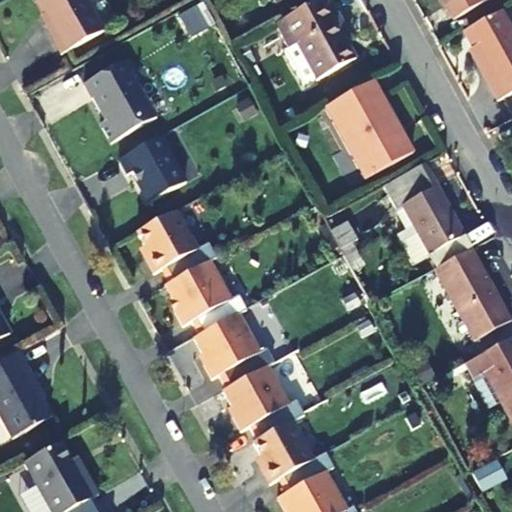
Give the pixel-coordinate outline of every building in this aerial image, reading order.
[(113,45),(88,0),(67,0),(46,12),(45,12),(67,52),(64,54),(72,69),(77,66),(113,45)] [(272,0),(280,15),(301,3),(306,0),(272,0)] [(511,0),(452,0),(471,31),(511,7),(511,0)] [(304,9),(301,3),(280,15),(283,20),(304,9)] [(364,73),(356,58),(351,48),(358,44),(351,32),(338,9),(286,38),(298,63),(296,64),(313,96),(324,90),(327,95),(364,73)] [(511,24),(478,44),(507,96),(503,99),(511,112),(511,111),(511,24)] [(358,44),(351,48),(356,58),(363,53),(358,44)] [(166,132),(134,75),(94,97),(101,112),(102,111),(115,133),(110,137),(121,157),(126,153),(166,132)] [(376,195),(423,169),(413,151),(409,153),(401,139),(405,136),(384,96),(335,123),(376,195)] [(401,139),(409,153),(413,151),(405,136),(401,139)] [(196,196),(170,150),(135,170),(129,173),(137,188),(141,186),(159,217),(161,215),(196,196)] [(458,225),(461,224),(435,178),(394,200),(406,220),(413,216),(441,267),(474,248),(466,233),(463,235),(458,225)] [(207,262),(186,224),(171,232),(194,272),(200,284),(219,274),(226,270),(218,255),(207,262)] [(194,272),(171,232),(148,245),(160,269),(155,271),(164,287),(171,283),(179,296),(200,284),(194,272)] [(485,352),(511,336),(511,316),(481,261),(443,281),(485,352)] [(239,310),(219,274),(200,284),(217,317),(227,337),(248,326),(256,322),(247,306),(239,310)] [(217,317),(200,284),(179,296),(175,298),(188,321),(185,323),(194,339),(202,334),(210,347),(227,337),(217,317)] [(0,340),(9,336),(0,319),(0,340)] [(269,362),(248,326),(227,337),(254,391),(277,378),(283,375),(275,359),(269,362)] [(254,391),(227,337),(210,347),(204,350),(218,373),(214,376),(223,391),(230,387),(237,400),(254,391)] [(26,370),(17,354),(0,363),(0,418),(12,441),(50,420),(23,371),(26,370)] [(511,354),(476,375),(484,388),(485,393),(499,418),(511,410),(511,354)] [(298,415),(277,378),(254,391),(281,444),(302,433),(314,426),(306,411),(298,415)] [(281,444),(254,391),(237,400),(234,402),(247,426),(243,428),(252,443),(261,439),(268,452),(281,444)] [(324,472),(302,433),(281,444),(300,484),(324,472)] [(78,472),(62,444),(24,465),(50,511),(71,511),(98,497),(83,470),(78,472)] [(300,484),(281,444),(268,452),(264,453),(276,475),(271,478),(281,496),(289,491),(300,484)] [(480,491),(505,483),(498,463),(473,471),(480,491)] [(314,511),(352,511),(337,484),(344,480),(336,465),(324,472),(300,484),(314,511)] [(314,511),(300,484),(289,491),(297,504),(289,509),(290,511),(314,511)]
